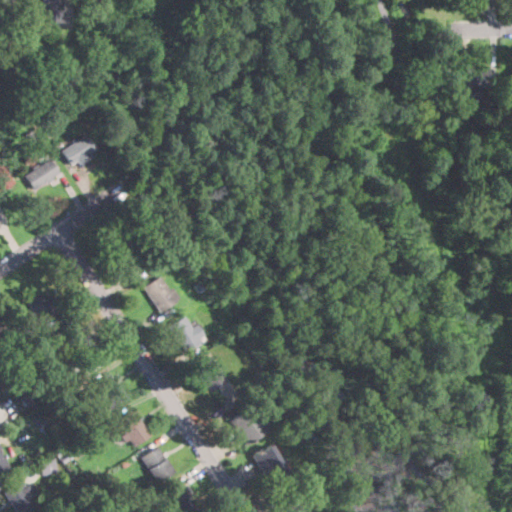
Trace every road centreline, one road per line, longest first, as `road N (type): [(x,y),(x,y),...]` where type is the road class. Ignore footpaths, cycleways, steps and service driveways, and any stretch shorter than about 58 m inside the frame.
road 1 (residential): [(240,511),(58,231)]
road 2 (residential): [(0,269),(124,187)]
